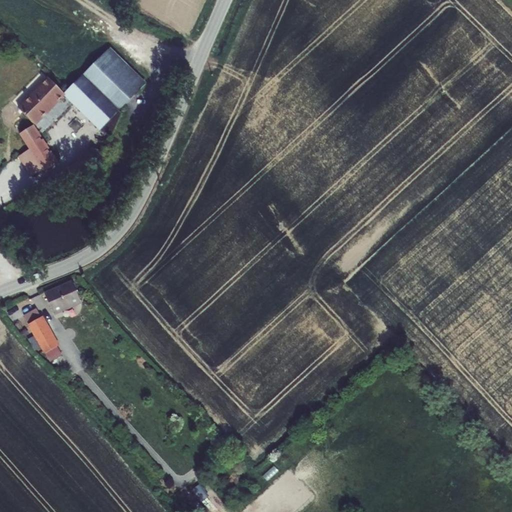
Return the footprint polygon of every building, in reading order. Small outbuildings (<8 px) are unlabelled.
[(66,92),(102,128),(111,136),(125,106),(146,85),(108,48),(66,92)] [(63,95),(63,94),(48,79),(18,109),(34,124),(63,95)] [(102,128),(66,92),(63,94),(63,95),(100,130),(102,128)] [(29,150),(24,153),(18,158),(30,177),(42,169),(43,172),(56,164),(33,129),(22,119),(13,124),(22,139),(29,150)] [(107,144),(111,136),(102,128),(100,130),(96,139),(107,144)] [(17,142),(24,153),(29,150),(22,139),(17,142)] [(98,167),(107,144),(96,139),(89,154),(43,185),(51,198),(98,167)] [(80,303),(72,284),(45,296),(53,314),(80,303)] [(29,325),(41,319),(35,308),(23,315),(29,325)] [(45,354),(57,348),(41,319),(29,325),(45,354)] [(62,357),(57,348),(45,354),(50,364),(62,357)] [(238,465),(230,454),(218,462),(226,474),(238,465)]
